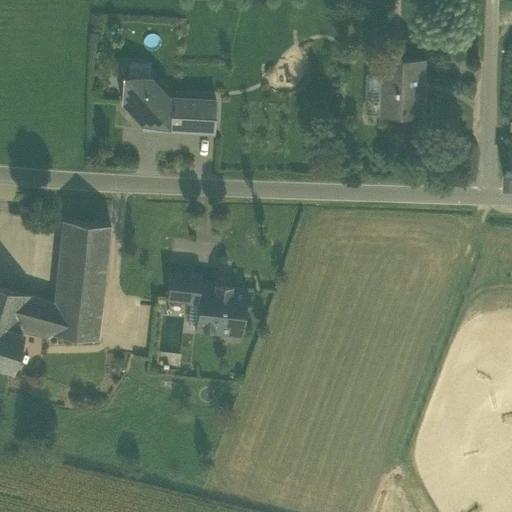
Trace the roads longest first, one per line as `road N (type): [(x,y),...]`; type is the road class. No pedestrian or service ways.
road 1 (tertiary): [(488,198),(190,191),(0,173)]
road 2 (unclassified): [(491,0),(488,198)]
